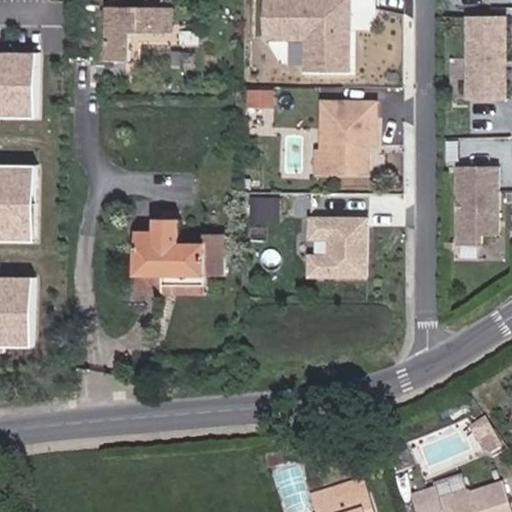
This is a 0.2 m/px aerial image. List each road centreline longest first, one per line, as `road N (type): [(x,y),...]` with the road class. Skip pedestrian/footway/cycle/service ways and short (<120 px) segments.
road 1 (secondary): [(437,364),(349,400),(0,436)]
road 2 (residential): [(437,364),(425,320),(425,0)]
